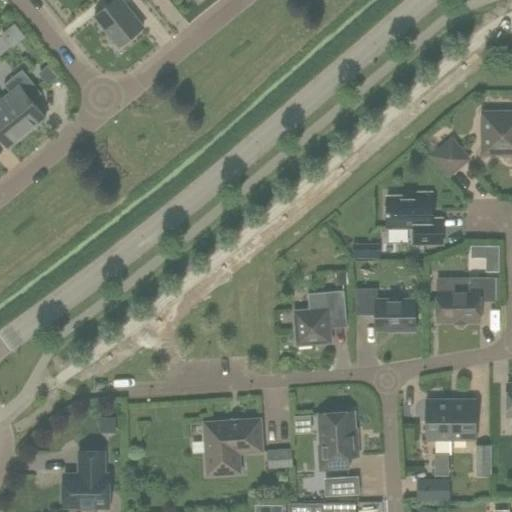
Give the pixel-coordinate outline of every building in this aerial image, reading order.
[(128,0),(108,0),(110,2),(94,15),(119,46),(143,26),(125,3),(128,0)] [(48,84),(58,76),(48,64),(38,72),(48,84)] [(11,92),(1,100),(26,131),(45,116),(32,100),(41,92),(22,69),(4,84),(11,92)] [(0,100),(0,137),(8,147),(26,131),(1,100),(0,100)] [(511,112),(482,112),(483,152),(511,152),(511,112)] [(430,155),(449,176),(471,157),(451,135),(430,155)] [(432,217),(431,192),(409,192),(409,195),(387,195),(387,227),(414,227),(414,244),(442,243),(442,217),(432,217)] [(353,243),(353,257),(371,257),(371,243),(353,243)] [(499,269),(499,244),(487,243),(487,256),(487,269),(495,269),(499,269)] [(348,283),(347,271),(335,272),(336,284),(348,283)] [(495,300),(495,276),(469,276),(469,288),(437,289),(437,321),(480,320),(480,300),(495,300)] [(397,328),(397,332),(414,332),(414,299),(377,299),(377,288),(355,288),(355,314),(376,314),(376,328),(397,328)] [(346,317),(344,289),(308,292),(309,309),(294,310),(297,344),(331,341),(329,319),(346,317)] [(451,452),(451,439),(451,398),(426,398),(426,439),(436,439),(436,452),(451,452)] [(451,398),(451,439),(476,439),(476,398),(451,398)] [(319,470),(349,468),(348,455),(359,455),(358,437),(354,437),(352,411),(320,413),(322,456),(318,456),(319,470)] [(100,431),(117,431),(117,415),(101,415),(100,431)] [(301,417),(302,432),(319,431),(318,416),(301,417)] [(203,421),(207,474),(241,472),(240,452),(263,451),(260,417),(203,421)] [(476,444),(476,474),(492,474),(491,444),(476,444)] [(267,449),(268,467),(292,465),(291,448),(267,449)] [(104,474),(104,450),(78,450),(79,474),(64,474),(64,505),(108,505),(109,474),(104,474)] [(305,473),(306,493),(330,492),(329,472),(305,473)] [(357,474),(336,476),(337,493),(359,492),(357,474)] [(434,483),(419,483),(419,499),(448,499),(448,479),(434,479),(434,483)] [(354,511),(355,503),(333,502),(334,501),(329,502),(289,502),(288,511),(354,511)]
